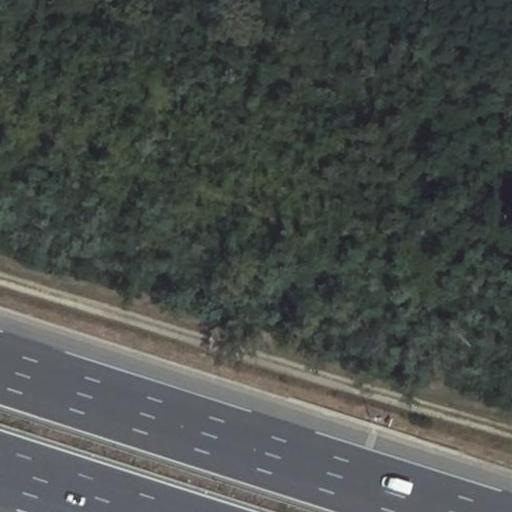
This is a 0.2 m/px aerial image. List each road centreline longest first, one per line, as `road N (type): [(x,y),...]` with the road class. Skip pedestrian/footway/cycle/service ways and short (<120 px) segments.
road 1 (track): [(0,279),(511,429)]
road 2 (motorway): [(453,511),(0,367)]
road 3 (motorway): [(0,468),(136,511)]
